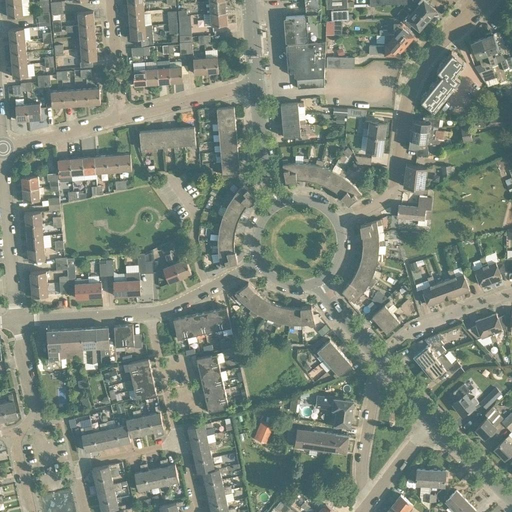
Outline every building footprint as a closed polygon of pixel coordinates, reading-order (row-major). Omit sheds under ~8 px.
[(306,15),(320,14),(319,0),(305,0),(306,10),(306,15)] [(415,10),(428,21),(437,10),(429,4),(431,2),(428,0),(412,0),(413,1),(417,1),(420,3),(415,10)] [(225,1),(210,2),(203,3),(204,15),(211,14),(226,13),(225,1)] [(143,2),(128,3),(129,15),(144,14),(143,2)] [(22,3),(7,5),(8,17),(23,16),(22,3)] [(51,19),(49,6),(42,7),(43,14),(38,14),(39,20),(51,19)] [(428,21),(415,10),(410,15),(402,8),(397,14),(409,25),(411,23),(419,30),(428,21)] [(349,15),(348,10),(332,11),(332,20),(353,19),(353,15),(349,15)] [(78,13),(79,25),(94,24),(93,11),(78,13)] [(168,11),(169,24),(177,23),(176,11),(168,11)] [(226,13),(211,14),(212,26),(227,25),(226,13)] [(144,14),(129,15),(130,27),(145,26),(144,14)] [(320,14),(306,15),(286,16),(290,69),(290,72),(296,72),(297,78),(298,89),(324,87),(326,20),(320,20),(320,14)] [(181,42),(187,42),(192,42),(191,27),(192,27),(191,16),(187,16),(179,16),(179,20),(181,42)] [(326,21),(326,35),(334,35),(334,21),(326,21)] [(394,33),(393,34),(394,34),(406,45),(414,36),(400,24),(394,22),(394,33)] [(177,23),(169,24),(170,33),(178,33),(177,23)] [(94,24),(79,25),(67,26),(67,32),(74,31),(75,37),(80,37),(95,36),(94,24)] [(135,39),(136,46),(154,44),(153,37),(146,38),(145,26),(130,27),(131,39),(135,39)] [(9,29),(10,42),(25,40),(24,28),(9,29)] [(482,37),(491,65),(497,62),(495,56),(501,54),(493,33),(492,34),(492,32),(486,34),(486,36),(482,37)] [(394,34),(393,34),(386,41),(386,45),(369,45),(369,54),(400,55),(401,51),(404,51),(406,48),(405,46),(406,45),(394,34)] [(95,36),(80,37),(81,49),(96,48),(95,36)] [(491,65),(482,37),(472,42),(477,58),(479,57),(482,66),(484,68),(485,71),(479,73),(484,82),(496,78),(491,65)] [(25,40),(10,42),(11,54),(26,52),(25,40)] [(145,56),(144,47),(132,48),(132,57),(145,56)] [(96,48),(81,49),(82,61),(81,63),(81,67),(93,66),(92,60),(97,60),(96,48)] [(342,48),(336,50),(339,57),(344,54),(342,48)] [(45,62),(54,61),(53,50),(47,51),(47,57),(45,57),(45,62)] [(26,52),(11,54),(12,65),(27,64),(26,52)] [(442,74),(456,86),(460,81),(453,75),(464,61),(452,52),(437,70),(442,74)] [(206,58),(207,73),(219,72),(218,57),(206,58)] [(355,69),(355,57),(327,57),(327,68),(355,69)] [(207,73),(206,58),(193,59),(195,74),(207,73)] [(27,64),(12,65),(13,78),(29,76),(27,64)] [(170,67),(171,83),(183,82),(182,66),(170,67)] [(158,68),(159,84),(171,83),(170,67),(158,68)] [(146,69),(147,85),(159,84),(158,68),(146,69)] [(147,85),(146,69),(133,70),(135,86),(147,85)] [(66,79),(66,71),(57,72),(57,80),(66,79)] [(66,71),(66,79),(75,78),(74,71),(67,71),(66,71)] [(442,74),(431,87),(443,97),(451,87),(454,89),(456,86),(442,74)] [(27,91),(26,82),(21,83),(21,84),(12,85),(14,96),(22,95),(22,91),(27,91)] [(443,97),(431,87),(420,100),(433,111),(443,97)] [(99,88),(87,89),(88,104),(101,103),(99,88)] [(88,104),(87,89),(75,90),(76,105),(88,104)] [(76,105),(75,90),(63,91),(65,106),(76,105)] [(65,106),(63,91),(51,92),(52,107),(65,106)] [(282,115),(298,114),(305,113),(304,102),(281,104),(282,115)] [(40,103),(27,105),(29,120),(41,119),(40,103)] [(29,120),(27,105),(15,106),(17,121),(29,120)] [(218,119),(235,118),(234,107),(213,109),(213,113),(218,113),(218,119)] [(347,108),(347,115),(366,116),(366,109),(347,108)] [(298,114),(282,115),(283,126),(299,125),(306,124),(306,120),(298,120),(298,114)] [(345,115),(336,115),(336,123),(344,124),(345,115)] [(432,131),(432,130),(432,127),(439,128),(440,119),(423,116),(423,121),(413,119),(411,128),(432,131)] [(481,125),(503,125),(503,117),(486,117),(486,118),(480,118),(481,125)] [(235,118),(218,119),(214,120),(214,124),(218,124),(219,130),(236,129),(235,118)] [(368,130),(367,136),(384,138),(386,123),(364,120),(363,129),(368,130)] [(299,125),(283,126),(284,137),(307,135),(307,131),(299,132),(299,125)] [(183,128),(185,145),(192,144),(192,148),(197,148),(195,127),(183,128)] [(172,129),(174,146),(175,150),(179,149),(179,145),(185,145),(183,128),(172,129)] [(432,130),(432,131),(411,128),(410,139),(428,141),(434,140),(435,131),(432,130)] [(464,142),(472,140),(469,128),(460,129),(464,142)] [(162,130),(163,147),(164,151),(168,150),(168,146),(174,146),(172,129),(162,130)] [(236,129),(219,130),(215,131),(215,135),(219,135),(220,141),(237,139),(236,129)] [(162,130),(151,131),(153,148),(153,152),(157,151),(157,147),(163,147),(162,130)] [(428,141),(410,139),(409,147),(415,148),(416,148),(418,153),(437,153),(436,148),(429,149),(429,146),(437,144),(438,139),(443,140),(444,131),(435,130),(435,131),(434,140),(428,141)] [(153,148),(151,131),(140,132),(142,153),(146,152),(146,148),(153,148)] [(384,138),(367,136),(366,152),(382,154),(384,138)] [(237,139),(220,141),(216,141),(216,146),(220,145),(221,152),(238,150),(237,139)] [(348,157),(353,152),(348,147),(343,152),(348,157)] [(238,150),(221,152),(217,152),(217,156),(221,156),(222,162),(239,161),(238,150)] [(131,154),(118,155),(119,171),(132,170),(131,154)] [(119,171),(118,155),(106,156),(107,172),(119,171)] [(107,172),(106,156),(93,157),(95,173),(107,172)] [(372,157),(355,156),(359,163),(371,164),(372,157)] [(95,173),(93,157),(83,158),(84,174),(95,173)] [(84,174),(83,158),(71,159),(72,175),(84,174)] [(297,179),(306,179),(308,163),(309,158),(303,158),(303,163),(295,163),(297,179)] [(72,175),(71,159),(58,160),(59,176),(72,175)] [(297,179),(295,163),(289,163),(287,159),(282,160),(286,181),(297,180),(297,179)] [(308,163),(306,179),(316,181),(322,161),(317,160),(316,165),(308,163)] [(239,161),(222,162),(223,169),(218,170),(219,174),(240,172),(239,161)] [(326,185),(332,170),(323,166),(325,162),(322,161),(316,181),(326,185)] [(353,163),(349,167),(354,171),(358,167),(353,163)] [(404,186),(415,188),(424,189),(425,182),(426,167),(406,164),(404,186)] [(443,177),(455,176),(454,165),(441,166),(443,177)] [(326,185),(334,190),(346,172),(342,169),(339,174),(332,170),(326,185)] [(346,172),(334,190),(342,196),(353,184),(346,178),(349,174),(346,172)] [(50,181),(50,187),(60,186),(60,182),(58,182),(58,173),(47,174),(48,181),(50,181)] [(23,189),(39,188),(38,175),(22,177),(23,189)] [(376,179),(368,183),(370,188),(378,184),(376,179)] [(235,194),(248,204),(248,205),(256,197),(241,181),(237,185),(240,188),(235,194)] [(353,184),(342,196),(349,204),(365,191),(362,186),(359,189),(353,184)] [(39,188),(23,189),(24,201),(40,200),(39,188)] [(73,192),(74,200),(79,200),(86,199),(86,193),(79,193),(79,191),(73,192)] [(248,204),(235,194),(229,202),(225,199),(224,202),(242,212),(248,204)] [(434,204),(435,198),(419,197),(418,207),(398,205),(397,216),(419,218),(418,225),(427,225),(427,219),(431,219),(432,204),(434,204)] [(242,212),(224,202),(222,207),(226,209),(223,216),(238,221),(242,212)] [(26,225),(42,223),(41,211),(25,212),(26,225)] [(238,221),(223,216),(220,225),(215,224),(215,227),(236,231),(238,221)] [(362,236),(363,235),(379,233),(378,226),(382,224),(381,219),(360,225),(362,236)] [(27,237),(43,235),(42,223),(26,225),(27,237)] [(218,241),(234,241),(236,231),(215,227),(214,232),(219,233),(218,241)] [(363,235),(363,245),(375,245),(379,246),(384,246),(384,240),(379,241),(379,233),(363,235)] [(28,249),(44,247),(43,235),(27,237),(28,249)] [(166,243),(169,251),(174,249),(171,241),(166,243)] [(234,241),(218,241),(214,241),(214,245),(218,245),(219,253),(235,251),(234,241)] [(169,251),(166,243),(161,245),(164,253),(169,251)] [(362,255),(383,258),(384,254),(379,253),(379,246),(375,245),(363,245),(362,255)] [(45,260),(44,247),(28,249),(29,261),(45,260)] [(145,255),(145,261),(152,260),(153,272),(158,272),(157,260),(154,260),(153,251),(145,255)] [(236,251),(235,251),(219,253),(220,261),(216,262),(217,267),(238,262),(236,251)] [(489,262),(499,259),(497,252),(486,255),(489,262)] [(181,278),(175,263),(171,253),(166,255),(170,265),(163,268),(169,283),(181,278)] [(359,265),(375,270),(377,261),(382,262),(383,259),(383,258),(362,255),(359,265)] [(491,282),(482,257),(480,258),(483,266),(475,269),(481,286),(491,282)] [(482,257),(491,282),(502,278),(500,274),(507,271),(505,258),(488,265),(485,257),(482,257)] [(68,269),(68,276),(68,277),(75,277),(74,258),(67,259),(67,264),(68,269)] [(175,263),(181,278),(192,274),(186,259),(175,263)] [(418,269),(416,262),(409,264),(412,272),(418,269)] [(108,276),(107,263),(99,264),(100,276),(108,276)] [(355,274),(374,283),(376,280),(372,278),(375,270),(359,265),(355,274)] [(450,269),(459,294),(470,290),(464,274),(456,276),(453,268),(450,269)] [(443,281),(449,298),(459,294),(450,269),(448,270),(451,278),(443,281)] [(31,285),(47,283),(46,271),(30,272),(31,285)] [(127,280),(128,295),(141,294),(140,279),(140,273),(139,273),(139,271),(126,272),(127,280)] [(355,274),(350,282),(363,293),(368,284),(372,287),(374,284),(374,283),(355,274)] [(430,277),(439,301),(449,298),(443,281),(435,284),(432,276),(430,277)] [(439,301),(430,277),(427,278),(430,286),(417,291),(421,303),(427,301),(428,305),(439,301)] [(89,297),(88,282),(88,278),(75,278),(76,298),(89,297)] [(115,296),(128,295),(127,280),(114,281),(115,296)] [(68,281),(59,282),(61,294),(69,293),(68,281)] [(88,282),(89,297),(102,297),(102,281),(88,282)] [(244,303),(255,291),(256,290),(248,282),(232,296),(235,300),(239,297),(244,303)] [(363,293),(350,282),(349,282),(342,290),(357,305),(361,301),(358,298),(363,293)] [(47,283),(31,285),(32,297),(48,295),(47,283)] [(387,297),(377,290),(372,299),(378,304),(387,297)] [(252,315),(263,297),(255,291),(244,303),(252,309),(249,313),(252,315)] [(265,317),(272,302),(263,297),(252,315),(256,317),(258,313),(265,317)] [(277,326),(281,305),(272,302),(265,317),(274,320),(273,325),(277,326)] [(380,325),(393,313),(388,308),(391,305),(388,302),(372,316),(380,325)] [(289,324),(291,307),(281,305),(277,326),(281,327),(282,322),(289,324)] [(301,307),(301,308),(302,324),(310,323),(311,328),(316,327),(312,306),(301,307)] [(218,309),(222,329),(232,327),(227,307),(218,309)] [(302,324),(301,308),(291,307),(289,324),(289,328),(294,328),(294,324),(302,324)] [(222,329),(218,309),(209,311),(214,331),(222,329)] [(214,331),(209,311),(200,313),(205,333),(214,331)] [(205,333),(200,313),(192,315),(196,335),(205,333)] [(397,318),(393,313),(380,325),(387,333),(403,319),(400,316),(397,318)] [(486,317),(495,342),(498,341),(495,333),(507,328),(505,315),(498,318),(497,313),(486,317)] [(196,335),(192,315),(183,317),(187,337),(196,335)] [(187,337),(183,317),(174,319),(178,339),(187,337)] [(495,342),(486,317),(476,321),(477,325),(467,329),(484,346),(495,342)] [(124,325),(125,345),(134,345),(135,348),(141,347),(141,335),(134,335),(133,324),(124,325)] [(125,345),(124,325),(114,326),(115,338),(116,346),(125,345)] [(322,336),(329,329),(325,325),(318,331),(322,336)] [(117,363),(116,346),(115,338),(109,339),(108,326),(97,327),(98,346),(105,345),(105,348),(110,347),(110,363),(117,363)] [(98,346),(97,327),(82,328),(83,347),(87,347),(88,363),(96,362),(96,346),(98,346)] [(83,357),(83,347),(82,328),(61,329),(63,348),(66,348),(67,358),(83,357)] [(63,348),(61,329),(47,330),(49,357),(43,357),(44,369),(60,368),(59,358),(67,358),(66,348),(63,348)] [(425,368),(437,359),(444,353),(437,358),(432,354),(444,344),(441,340),(444,338),(439,332),(425,339),(430,346),(416,356),(425,368)] [(325,359),(338,348),(330,339),(314,354),(317,357),(320,354),(325,359)] [(332,367),(345,356),(338,348),(325,359),(322,362),(324,365),(328,362),(332,367)] [(488,362),(492,358),(487,352),(483,356),(488,362)] [(437,359),(425,368),(434,379),(448,368),(452,373),(462,366),(457,360),(453,364),(444,353),(437,359)] [(199,367),(219,363),(217,354),(197,358),(199,367)] [(345,356),(332,367),(336,372),(333,375),(336,379),(352,364),(345,356)] [(129,363),(131,372),(151,368),(149,358),(129,363)] [(219,363),(199,367),(201,376),(221,372),(219,363)] [(307,371),(311,368),(307,363),(303,366),(307,371)] [(151,368),(131,372),(133,381),(153,376),(151,368)] [(221,372),(201,376),(203,385),(223,380),(221,372)] [(153,376),(133,381),(135,389),(155,385),(153,376)] [(223,380),(203,385),(205,393),(225,389),(223,380)] [(155,385),(135,389),(137,399),(157,394),(155,385)] [(464,394),(459,387),(450,395),(455,402),(453,403),(463,415),(475,406),(475,405),(479,402),(474,397),(470,400),(465,393),(464,394)] [(488,406),(502,394),(496,387),(482,400),(488,406)] [(225,389),(205,393),(207,402),(227,398),(225,389)] [(1,403),(5,420),(17,417),(11,394),(7,395),(9,402),(1,403)] [(349,426),(353,401),(317,396),(315,407),(336,410),(335,418),(328,417),(327,423),(349,426)] [(84,409),(91,407),(89,398),(82,400),(84,409)] [(227,398),(207,402),(209,411),(229,407),(227,398)] [(122,402),(116,404),(118,413),(124,412),(122,402)] [(148,408),(149,415),(153,431),(164,429),(159,405),(148,408)] [(491,436),(498,429),(496,428),(497,427),(496,425),(503,418),(493,407),(485,414),(488,417),(476,429),(485,438),(489,434),(491,436)] [(142,434),(136,410),(133,411),(134,418),(126,420),(130,436),(142,434)] [(153,431),(149,415),(141,416),(140,410),(136,410),(142,434),(153,431)] [(511,411),(502,422),(507,427),(511,421),(511,411)] [(131,441),(130,436),(126,420),(126,418),(122,419),(123,425),(116,427),(120,444),(131,441)] [(266,443),(274,425),(261,420),(254,439),(266,443)] [(120,444),(116,427),(108,429),(107,422),(103,423),(108,446),(120,444)] [(190,439),(207,435),(205,428),(212,426),(211,422),(188,427),(190,439)] [(108,446),(103,423),(100,424),(101,430),(94,432),(97,449),(108,446)] [(97,449),(94,432),(86,434),(85,427),(81,428),(86,451),(97,449)] [(348,436),(288,428),(285,452),(294,453),(295,446),(346,452),(348,436)] [(193,450),(216,445),(216,441),(209,443),(207,435),(190,439),(193,450)] [(511,437),(509,435),(495,449),(505,459),(511,451),(511,437)] [(195,461),(212,458),(210,450),(217,449),(216,445),(193,450),(195,461)] [(202,472),(221,468),(220,464),(213,465),(212,458),(195,461),(198,473),(202,471),(202,472)] [(168,483),(163,459),(160,460),(161,467),(155,469),(158,485),(168,483)] [(167,459),(163,459),(168,483),(179,481),(175,464),(168,466),(167,459)] [(95,480),(111,476),(120,475),(118,467),(117,467),(116,463),(92,468),(95,480)] [(158,485),(155,469),(148,470),(146,463),(143,464),(148,488),(158,485)] [(148,488),(143,464),(140,465),(142,471),(135,473),(138,490),(148,488)] [(205,483),(222,480),(220,472),(226,471),(225,467),(221,468),(202,472),(205,483)] [(416,484),(431,484),(431,470),(417,469),(416,484)] [(431,470),(431,484),(445,485),(446,470),(431,470)] [(111,476),(95,480),(97,491),(121,486),(127,484),(126,481),(113,484),(111,476)] [(207,494),(230,489),(230,486),(223,487),(222,480),(205,483),(207,494)] [(121,486),(97,491),(100,502),(116,499),(115,491),(121,489),(121,486)] [(436,494),(430,494),(429,501),(436,502),(436,497),(439,500),(448,492),(444,487),(436,494)] [(210,505),(226,502),(225,494),(231,493),(230,489),(207,494),(210,505)] [(446,500),(456,510),(467,500),(457,490),(446,500)] [(295,495),(304,502),(305,503),(311,494),(299,493),(295,495)] [(158,495),(151,496),(152,503),(159,501),(158,495)] [(392,506),(399,511),(405,511),(412,504),(401,495),(392,506)] [(322,507),(318,511),(335,511),(336,511),(332,508),(339,498),(323,496),(317,504),(322,507)] [(121,498),(116,499),(100,502),(101,511),(110,511),(126,509),(125,505),(121,498)] [(467,500),(456,510),(457,511),(474,511),(476,510),(467,500)] [(161,511),(178,511),(178,506),(184,505),(183,501),(160,506),(161,511)] [(211,511),(235,511),(234,508),(228,509),(226,502),(210,505),(211,511)] [(304,502),(301,507),(307,511),(310,506),(305,503),(304,502)] [(281,511),(286,506),(282,503),(277,509),(281,511)]
